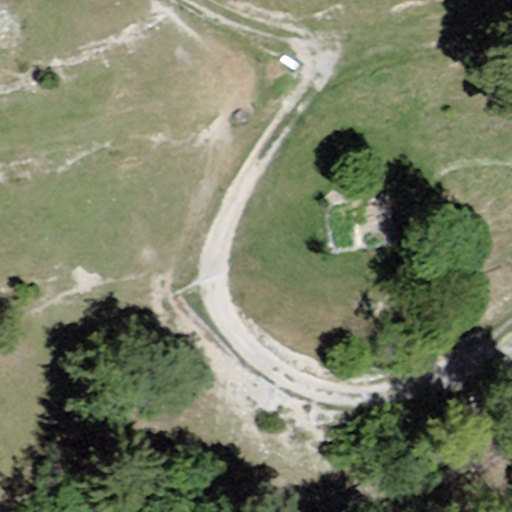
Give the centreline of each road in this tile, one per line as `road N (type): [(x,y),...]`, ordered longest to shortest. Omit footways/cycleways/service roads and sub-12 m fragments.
road 1 (track): [(511,358),(326,391),(237,323),(212,270),(228,208),(320,69),(511,48)]
road 2 (track): [(320,69),(286,42),(247,33),(184,0)]
